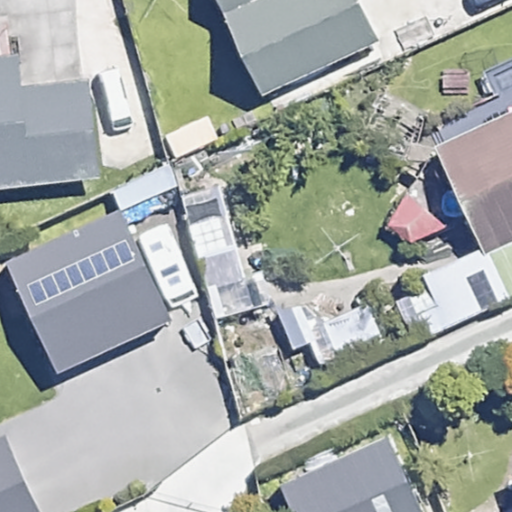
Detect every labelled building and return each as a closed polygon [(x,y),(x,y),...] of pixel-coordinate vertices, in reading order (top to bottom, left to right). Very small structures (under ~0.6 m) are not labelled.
[(226,0),(210,8),(248,85),(365,29),(351,0),(226,0)] [(0,184),(103,179),(97,65),(14,69),(13,43),(0,43),(0,184)] [(511,212),(511,104),(419,146),(460,236),(511,212)] [(450,222),(418,184),(374,220),(406,259),(450,222)] [(168,318),(116,210),(6,264),(58,371),(168,318)] [(252,307),(227,213),(185,225),(211,318),(252,307)] [(467,275),(404,296),(419,338),(481,316),(467,275)] [(384,347),(368,304),(323,321),(339,364),(384,347)] [(0,439),(0,511),(35,511),(2,439),(0,439)] [(511,505),(511,464),(498,471),(511,505)]
